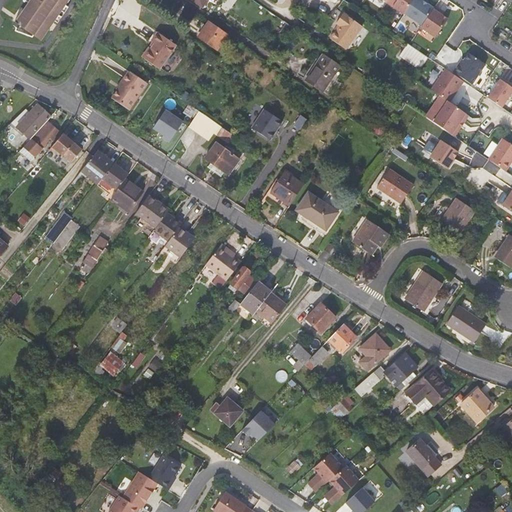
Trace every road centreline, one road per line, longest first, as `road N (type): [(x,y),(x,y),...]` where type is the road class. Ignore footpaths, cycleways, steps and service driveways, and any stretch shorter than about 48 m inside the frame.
road 1 (residential): [(365,302),(62,102)]
road 2 (residential): [(365,302),(399,256),(420,248),(511,302)]
road 3 (residential): [(511,380),(365,302)]
road 4 (residential): [(301,511),(226,462),(179,511)]
